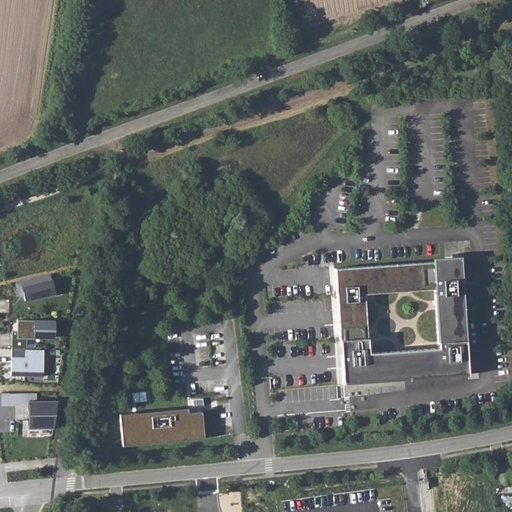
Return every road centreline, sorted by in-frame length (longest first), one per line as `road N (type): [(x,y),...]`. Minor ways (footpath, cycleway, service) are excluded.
road 1 (unclassified): [(476,0),(0,176)]
road 2 (residential): [(511,435),(344,460),(29,489)]
road 3 (track): [(70,483),(117,133)]
